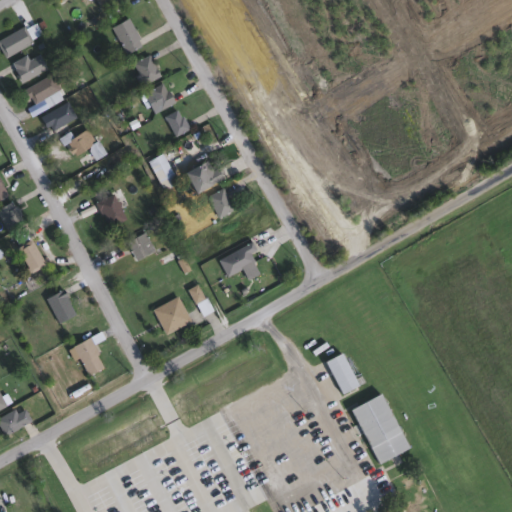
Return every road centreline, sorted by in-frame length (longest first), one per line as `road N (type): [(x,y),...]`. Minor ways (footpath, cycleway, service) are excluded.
road 1 (residential): [(511,168),(0,457)]
road 2 (residential): [(319,277),(167,0)]
road 3 (residential): [(146,376),(0,110)]
